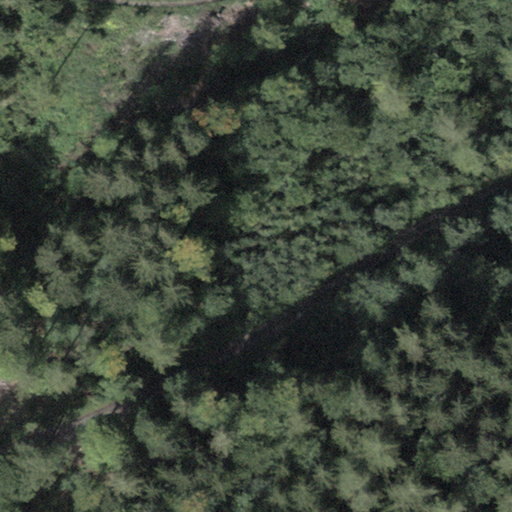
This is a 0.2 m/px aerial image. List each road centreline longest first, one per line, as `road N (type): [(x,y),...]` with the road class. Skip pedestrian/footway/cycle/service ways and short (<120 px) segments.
road 1 (track): [(0,455),(273,327),(366,263),(511,183)]
road 2 (track): [(296,511),(386,468),(511,389)]
